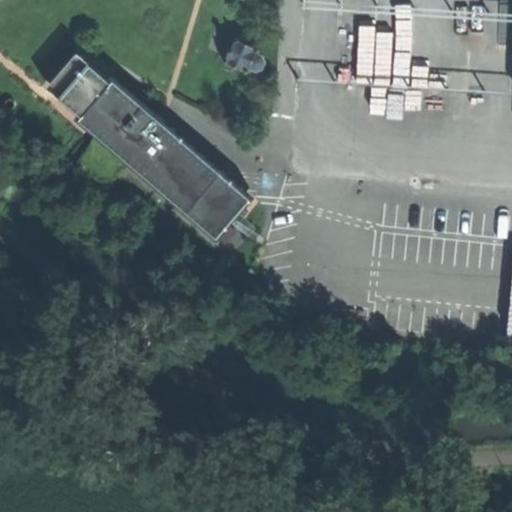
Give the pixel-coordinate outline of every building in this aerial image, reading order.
[(242,34),(239,32),(238,34),(236,33),(234,36),(236,38),(227,55),(225,54),(224,57),(225,58),(224,60),(227,61),(228,59),(246,69),(245,71),(247,72),(249,70),(251,71),(252,69),(250,68),(251,66),(256,68),(259,68),(262,68),(264,66),(265,63),(266,60),(266,58),(264,54),(260,52),(262,49),(260,47),(261,45),(258,44),(257,46),(240,37),(242,34)] [(49,86),(62,98),(92,63),(78,52),(49,86)] [(62,98),(83,116),(113,81),(92,63),(62,98)] [(252,198),(114,80),(113,81),(83,116),(81,118),(98,133),(129,159),(219,237),(252,198)] [(108,187),(129,159),(98,133),(79,161),(108,187)]
